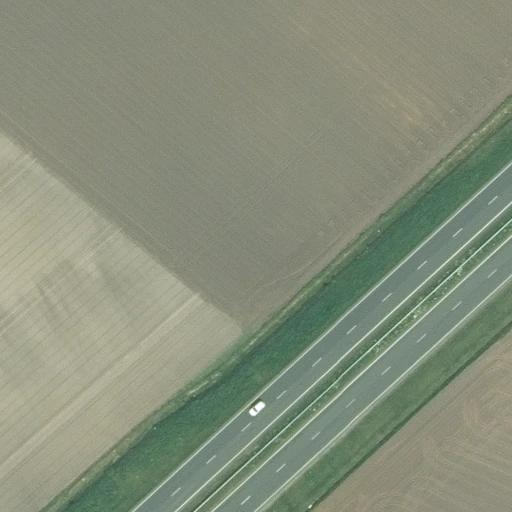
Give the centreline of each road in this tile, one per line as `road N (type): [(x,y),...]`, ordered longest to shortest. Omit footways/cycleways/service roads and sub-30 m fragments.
road 1 (trunk): [(511,185),(155,511)]
road 2 (trunk): [(233,511),(511,254)]
